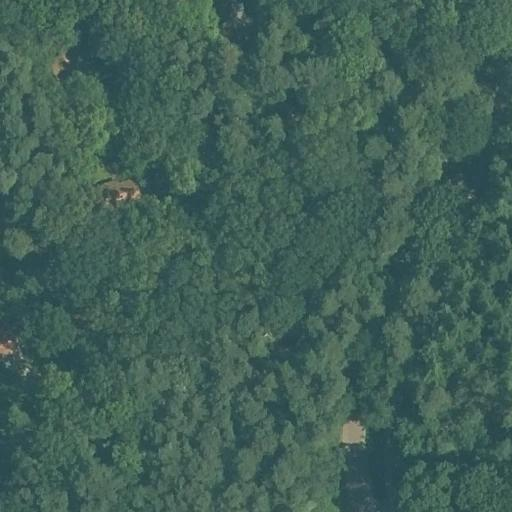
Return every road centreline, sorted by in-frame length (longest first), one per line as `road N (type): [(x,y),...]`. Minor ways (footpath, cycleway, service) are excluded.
road 1 (track): [(331,0),(297,96),(158,344),(128,382),(76,422),(0,442)]
road 2 (tertiary): [(480,0),(432,173),(357,385),(361,511)]
